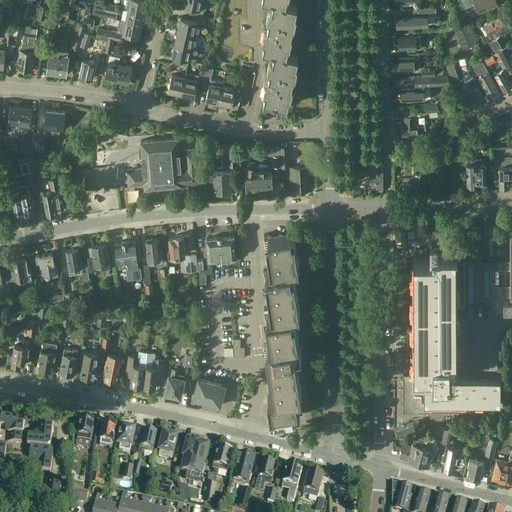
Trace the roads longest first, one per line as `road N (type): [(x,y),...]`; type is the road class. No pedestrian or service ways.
road 1 (residential): [(380,467),(380,208)]
road 2 (tertiary): [(0,241),(122,219),(254,210)]
road 3 (residential): [(248,436),(0,382)]
road 4 (residential): [(331,209),(337,458)]
road 5 (residential): [(248,436),(261,381),(252,324),(254,210)]
road 6 (residential): [(332,133),(247,130),(139,108)]
road 7 (residential): [(383,0),(387,155)]
road 8 (residential): [(139,108),(0,89)]
road 9 (residential): [(387,155),(419,148),(511,99)]
road 10 (residential): [(511,501),(380,467)]
road 11 (residential): [(328,0),(332,133)]
road 12 (tertiary): [(386,207),(511,203)]
